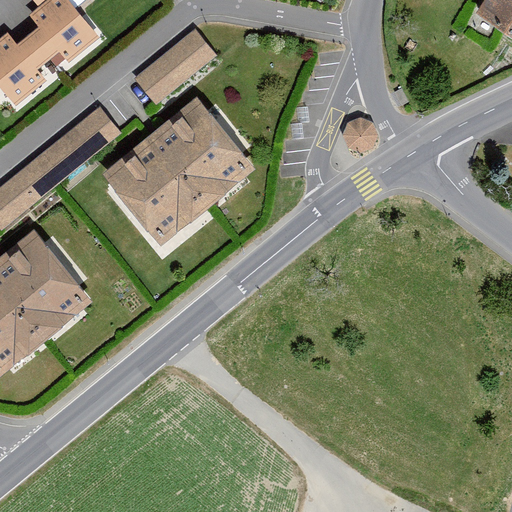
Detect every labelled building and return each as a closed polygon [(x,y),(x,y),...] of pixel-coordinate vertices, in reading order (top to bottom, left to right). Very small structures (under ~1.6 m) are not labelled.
[(10,33),(0,41),(0,81),(20,106),(50,81),(39,69),(61,51),(72,64),(101,40),(68,0),(51,0),(32,16),(41,27),(19,45),(10,33)] [(511,0),(489,0),(482,11),(511,31),(511,0)] [(197,31),(137,79),(159,105),(218,57),(197,31)] [(107,173),(165,243),(257,168),(200,98),(107,173)] [(101,108),(0,190),(0,226),(4,232),(123,135),(101,108)] [(344,137),(346,144),(349,148),(354,151),(361,152),(366,151),(370,148),(374,144),(375,140),(375,135),(373,130),(370,125),(368,124),(363,122),(357,122),(352,124),(348,127),(345,131),(344,137)] [(0,261),(0,373),(2,376),(95,301),(37,231),(0,261)]
